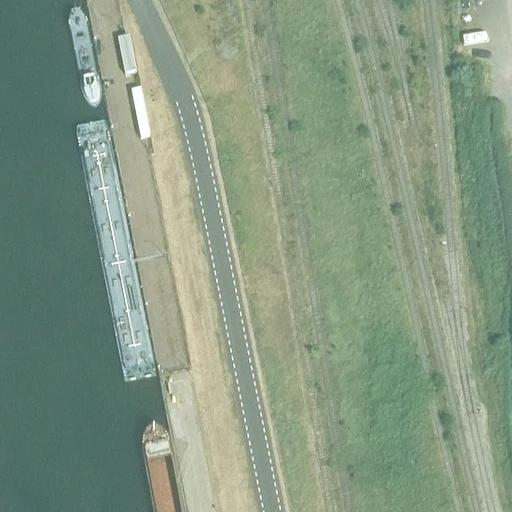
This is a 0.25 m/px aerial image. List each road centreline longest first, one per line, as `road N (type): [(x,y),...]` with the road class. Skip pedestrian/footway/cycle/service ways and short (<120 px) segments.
road 1 (unclassified): [(270,511),(192,123),(138,0)]
road 2 (unclassified): [(108,0),(207,511)]
